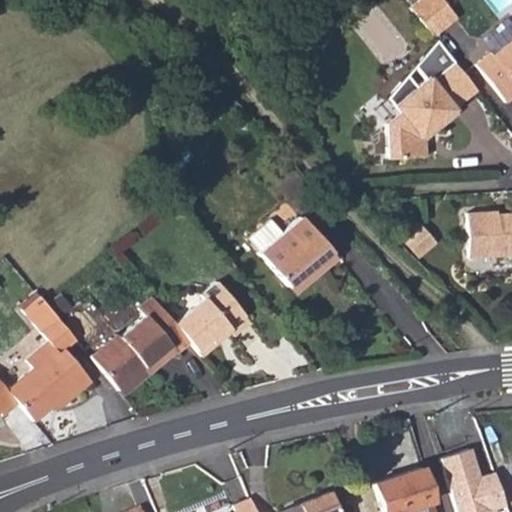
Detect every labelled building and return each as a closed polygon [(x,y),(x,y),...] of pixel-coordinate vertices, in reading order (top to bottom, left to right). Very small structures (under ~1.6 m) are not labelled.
[(417,0),(408,8),(430,35),(453,16),(439,0),(417,0)] [(511,35),(492,52),(490,50),(473,64),(504,101),(511,94),(511,35)] [(387,96),(392,102),(431,75),(434,78),(456,59),(436,38),(387,96)] [(457,106),(479,88),(456,59),(434,78),(431,75),(415,88),(418,92),(400,105),(403,110),(400,112),(389,122),(391,154),(428,152),(428,137),(424,132),(435,123),(442,125),(460,110),(457,106)] [(392,102),(400,112),(403,110),(400,105),(418,92),(415,88),(392,102)] [(428,137),(442,125),(435,123),(424,132),(428,137)] [(498,215),(466,218),(470,262),(511,259),(511,221),(498,223),(498,217),(498,215)] [(333,258),(296,217),(279,232),(257,251),(255,254),(285,288),(313,265),(319,271),(333,258)] [(246,238),(257,251),(279,232),(268,220),(246,238)] [(420,225),(404,240),(418,256),(434,241),(420,225)] [(292,294),(319,271),(313,265),(285,288),(292,294)] [(206,296),(175,320),(194,342),(202,352),(231,328),(234,331),(237,335),(253,321),(218,280),(203,292),(206,296)] [(119,334),(93,355),(127,395),(179,353),(180,354),(194,342),(175,320),(154,295),(142,306),(148,314),(121,335),(119,334)] [(36,365),(10,387),(22,402),(37,419),(56,403),(60,409),(96,379),(69,346),(79,338),(60,315),(43,329),(52,340),(31,357),(36,365)] [(204,355),(234,331),(231,328),(202,352),(204,355)] [(6,414),(22,402),(10,387),(0,375),(0,413),(3,411),(6,414)] [(465,443),(434,453),(454,511),(464,511),(498,501),(487,468),(475,472),(465,443)] [(419,468),(370,484),(378,511),(400,511),(431,501),(419,468)] [(334,511),(327,493),(275,511),(334,511)] [(254,511),(248,497),(230,505),(232,511),(254,511)]
